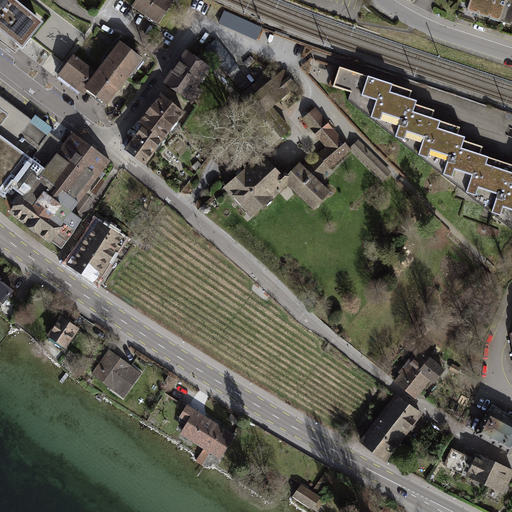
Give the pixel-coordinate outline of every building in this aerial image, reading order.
[(0,0),(0,19),(14,1),(13,0),(0,0)] [(173,0),(172,0),(135,0),(130,8),(157,25),(173,0)] [(511,0),(469,0),(466,11),(510,25),(511,19),(511,0)] [(43,24),(14,1),(0,19),(0,29),(25,50),(43,24)] [(261,28),(225,11),(219,25),(255,42),(260,31),(261,28)] [(35,60),(60,78),(76,56),(78,52),(54,34),(35,60)] [(95,71),(82,90),(104,107),(140,59),(117,42),(95,71)] [(238,69),(215,42),(205,51),(227,78),(238,69)] [(209,68),(185,51),(163,84),(192,104),(201,92),(195,88),(209,68)] [(80,93),(82,90),(95,71),(76,56),(60,78),(80,93)] [(391,86),(339,69),(333,88),(350,93),(348,102),(379,123),(391,86)] [(260,92),(239,109),(270,146),(290,129),(276,112),(299,92),(283,73),(260,92)] [(411,93),(391,86),(379,123),(425,161),(438,123),(429,120),(432,111),(408,103),(411,93)] [(184,113),(159,94),(137,123),(162,142),(184,113)] [(299,163),(284,179),(281,181),(287,186),(313,210),(330,192),(317,181),(351,151),(381,183),(389,176),(358,141),(349,149),(314,108),(302,118),(326,147),(317,155),(321,160),(308,172),(299,163)] [(0,127),(8,116),(0,109),(0,197),(1,198),(9,189),(23,199),(43,172),(0,140),(0,127)] [(162,142),(137,123),(128,133),(132,136),(153,152),(162,142)] [(458,130),(438,123),(425,161),(473,201),(487,160),(477,157),(480,148),(455,138),(458,130)] [(111,162),(73,134),(43,172),(23,199),(10,217),(48,245),(111,162)] [(153,152),(132,136),(121,150),(143,166),(153,152)] [(261,155),(222,189),(251,219),(287,186),(281,181),(284,179),(261,155)] [(511,168),(487,160),(473,201),(511,235),(511,234),(511,168)] [(107,229),(96,221),(79,248),(75,245),(64,262),(79,272),(107,229)] [(124,239),(107,229),(79,272),(96,283),(124,239)] [(12,292),(0,284),(0,304),(3,306),(12,292)] [(77,330),(59,319),(46,339),(64,351),(77,330)] [(415,397),(429,379),(417,369),(428,356),(419,349),(394,381),(415,397)] [(141,375),(109,352),(93,375),(125,398),(141,375)] [(417,369),(429,379),(432,382),(444,368),(428,356),(417,369)] [(420,413),(394,393),(376,416),(402,436),(420,413)] [(511,422),(489,410),(476,433),(511,453),(511,422)] [(234,437),(196,413),(181,436),(221,460),(234,437)] [(386,457),(402,436),(376,416),(360,438),(386,457)] [(511,472),(511,470),(476,453),(465,474),(502,492),(511,472)] [(321,496),(301,483),(292,497),(313,511),(322,511),(327,505),(319,499),(321,496)]
